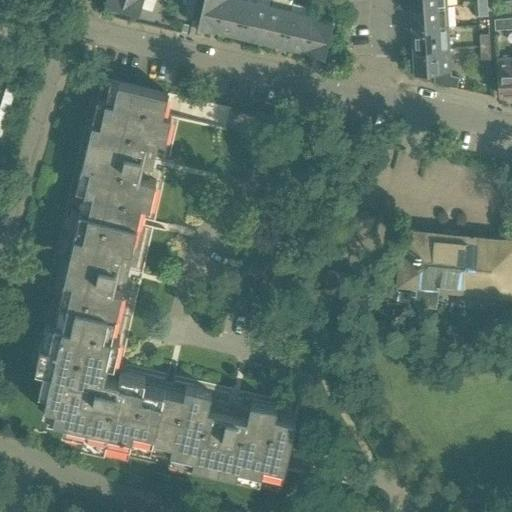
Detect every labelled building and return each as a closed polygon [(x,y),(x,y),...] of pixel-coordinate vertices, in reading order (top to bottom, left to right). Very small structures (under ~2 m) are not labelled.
[(139,12),(143,0),(105,0),(139,12)] [(220,31),(226,0),(203,0),(198,26),(220,31)] [(222,32),(241,36),(249,1),(249,0),(226,0),(220,31),(222,32)] [(241,36),(262,41),(270,5),(271,0),(249,0),(249,1),(241,36)] [(478,4),(474,4),(475,16),(478,15),(487,15),(487,4),(478,4)] [(193,20),(196,8),(187,5),(184,18),(193,20)] [(283,46),(291,10),(270,5),(262,41),(283,46)] [(412,29),(449,27),(447,6),(411,8),(412,29)] [(291,10),(283,46),(304,51),(312,15),(291,10)] [(312,15),(304,51),(326,56),(334,20),(312,15)] [(495,29),(511,27),(511,17),(494,19),(495,29)] [(414,51),(450,49),(449,27),(412,29),(414,51)] [(481,47),(490,46),(490,34),(480,34),(481,47)] [(490,46),(481,47),(481,60),(491,59),(490,46)] [(415,73),(433,72),(434,82),(456,87),(458,77),(450,75),(450,71),(451,71),(450,49),(414,51),(415,73)] [(499,95),(511,94),(511,58),(497,59),(499,95)] [(81,212),(138,226),(142,205),(151,207),(157,181),(148,179),(153,160),(155,161),(159,146),(156,145),(158,140),(166,141),(172,116),(164,114),(169,93),(120,82),(115,102),(107,101),(101,124),(93,122),(83,166),(91,168),(85,192),(94,194),(89,212),(81,210),(81,212)] [(364,154),(367,142),(355,139),(353,151),(364,154)] [(131,256),(138,226),(81,212),(80,215),(88,216),(84,236),(75,234),(65,279),(73,281),(68,302),(60,300),(60,303),(68,305),(66,313),(115,324),(127,271),(130,271),(133,257),(131,256)] [(511,243),(407,232),(401,284),(417,286),(415,308),(437,311),(439,288),(511,295),(511,243)] [(112,335),(115,324),(66,313),(63,323),(55,321),(50,345),(42,343),(36,366),(44,368),(39,389),(48,391),(45,402),(57,404),(54,416),(65,419),(63,427),(84,432),(82,440),(105,445),(107,437),(157,449),(170,391),(144,385),(146,377),(120,371),(118,371),(114,364),(115,362),(121,337),(112,335)] [(170,391),(157,449),(194,457),(192,466),(237,476),(239,468),(262,473),(264,465),(285,470),(296,421),(275,416),(277,408),(252,402),(250,410),(231,405),(231,403),(216,400),(216,402),(210,401),(212,392),(186,386),(184,395),(170,391)]
